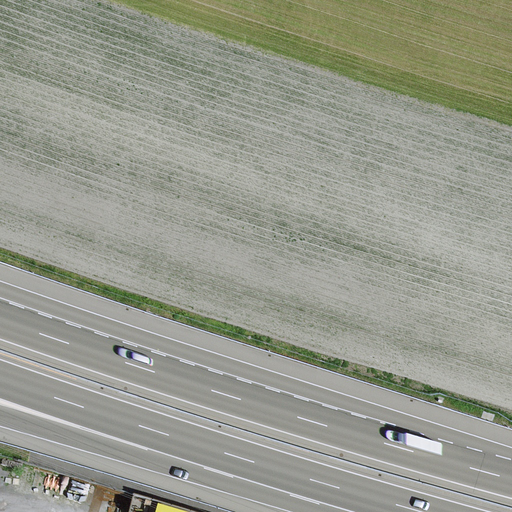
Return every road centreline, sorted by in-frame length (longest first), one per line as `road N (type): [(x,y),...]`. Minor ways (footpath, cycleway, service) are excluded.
road 1 (motorway): [(511,480),(0,322)]
road 2 (motorway): [(0,376),(245,461)]
road 3 (motorway): [(0,419),(144,459),(245,461)]
road 4 (motorway): [(245,461),(421,511)]
